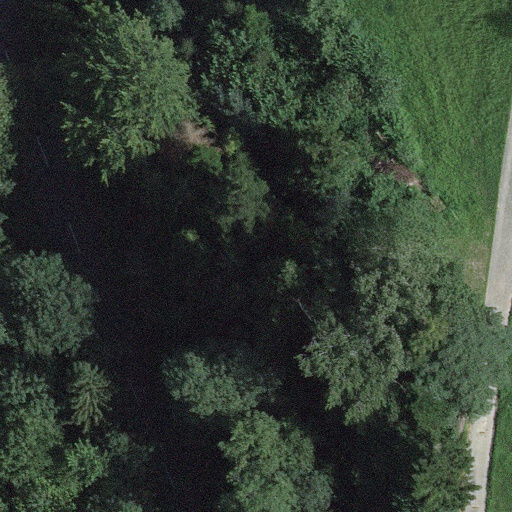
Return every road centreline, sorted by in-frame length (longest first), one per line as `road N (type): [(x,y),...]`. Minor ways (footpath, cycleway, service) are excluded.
road 1 (unclassified): [(0,30),(184,511)]
road 2 (track): [(511,189),(472,511)]
